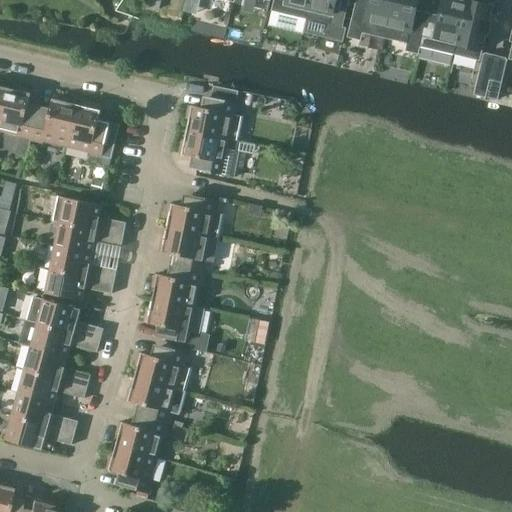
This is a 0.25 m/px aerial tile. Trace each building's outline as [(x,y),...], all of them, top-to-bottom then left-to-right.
[(307,19),(311,0),(274,0),(271,11),(307,19)] [(311,0),(307,19),(342,28),(348,0),(311,0)] [(384,38),(393,0),(368,0),(369,1),(364,0),(356,0),(351,20),(363,23),(361,32),(384,38)] [(421,37),(427,15),(415,12),(417,0),(393,0),(384,38),(408,43),(410,34),(421,37)] [(454,55),(467,1),(464,0),(442,0),(439,18),(427,15),(421,37),(419,46),(454,55)] [(490,6),(467,1),(454,55),(478,60),(484,35),(487,36),(491,23),(487,22),(490,6)] [(489,80),(495,57),(483,54),(483,56),(478,78),(489,80)] [(507,60),(495,57),(489,80),(501,83),(506,62),(507,60)] [(489,80),(485,98),(497,100),(501,83),(489,80)] [(213,87),(211,98),(203,97),(201,109),(189,106),(186,120),(188,120),(186,131),(229,140),(228,140),(238,142),(243,117),(235,116),(237,104),(230,102),(233,91),(213,87)] [(17,91),(6,89),(0,113),(0,132),(19,137),(19,138),(31,140),(39,106),(28,104),(31,92),(17,89),(17,91)] [(66,148),(76,106),(65,103),(66,101),(52,98),(50,109),(39,106),(31,140),(43,143),(43,142),(66,148)] [(87,108),(76,106),(66,148),(89,154),(101,157),(109,123),(98,121),(101,109),(87,106),(87,108)] [(236,151),(238,142),(228,140),(229,140),(186,131),(184,142),(182,142),(179,155),(191,157),(188,169),(233,178),(238,151),(236,151)] [(2,192),(0,200),(0,207),(11,210),(15,196),(2,192)] [(217,202),(191,196),(183,195),(181,206),(169,204),(166,218),(169,218),(167,229),(209,238),(218,240),(223,215),(215,214),(217,202)] [(102,206),(98,205),(55,196),(50,221),(59,223),(123,236),(126,224),(99,218),(102,206)] [(251,205),(249,214),(261,216),(263,207),(251,205)] [(0,208),(0,233),(4,234),(10,212),(0,208)] [(92,254),(94,242),(121,248),(123,236),(59,223),(55,246),(92,254)] [(204,261),(209,238),(167,229),(164,240),(162,239),(159,253),(171,255),(169,266),(203,273),(205,261),(204,261)] [(116,271),(90,265),(92,254),(55,246),(50,270),(114,283),(116,271)] [(201,285),(203,273),(169,266),(167,277),(155,275),(152,288),(155,289),(152,299),(195,308),(199,285),(201,285)] [(82,301),(85,289),(111,295),(114,283),(50,270),(45,294),(82,301)] [(103,329),(77,322),(80,310),(32,297),(25,320),(37,324),(100,341),(103,329)] [(195,308),(152,299),(150,310),(148,310),(145,323),(157,326),(154,337),(189,344),(191,333),(199,334),(204,310),(195,308)] [(249,319),(245,341),(264,344),(268,323),(249,319)] [(67,357),(70,346),(97,353),(100,341),(37,324),(31,347),(67,357)] [(187,354),(161,347),(154,345),(150,356),(139,353),(135,366),(137,367),(134,378),(176,389),(185,392),(192,368),(184,365),(187,354)] [(90,375),(64,368),(67,357),(31,347),(24,370),(87,387),(90,375)] [(84,399),(87,387),(24,370),(18,393),(50,402),(54,403),(57,392),(84,399)] [(176,389),(134,378),(131,389),(129,388),(126,401),(137,404),(134,415),(168,424),(171,412),(170,412),(176,389)] [(51,414),(54,403),(50,402),(18,393),(11,416),(74,434),(78,422),(51,414)] [(164,436),(168,424),(134,415),(131,426),(120,422),(116,436),(118,436),(115,447),(157,458),(163,436),(164,436)] [(41,450),(45,438),(71,445),(74,434),(11,416),(5,440),(41,450)] [(157,458),(115,447),(112,458),(110,457),(106,470),(118,474),(115,485),(148,494),(152,482),(151,481),(157,458)] [(18,511),(20,508),(21,501),(10,498),(12,486),(0,483),(0,511),(18,511)] [(32,499),(29,511),(20,508),(18,511),(55,511),(56,507),(45,504),(45,502),(32,499)]
